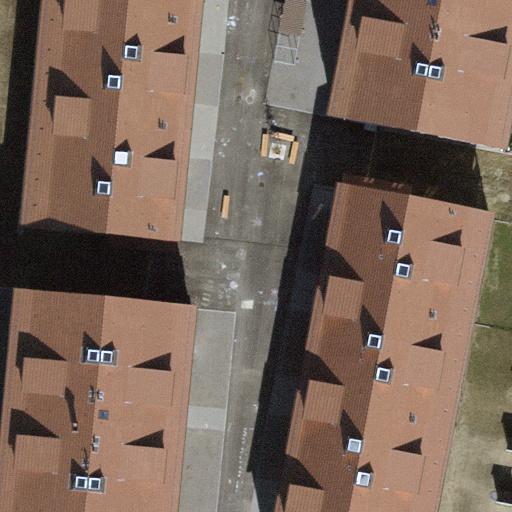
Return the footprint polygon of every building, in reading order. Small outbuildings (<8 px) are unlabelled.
[(71,0),(71,12),(190,23),(192,0),(71,0)] [(504,148),(511,103),(511,0),(358,0),(336,117),(504,148)] [(71,12),(65,65),(185,77),(190,23),(71,12)] [(65,65),(60,119),(180,130),(185,77),(65,65)] [(60,119),(55,172),(175,184),(180,130),(60,119)] [(55,172),(50,225),(170,237),(175,184),(55,172)] [(352,190),(342,243),(460,265),(470,212),(352,190)] [(342,243),(333,296),(450,318),(460,265),(342,243)] [(2,511),(172,511),(192,309),(23,293),(2,511)] [(333,296),(323,349),(440,370),(450,318),(333,296)] [(323,349),(313,401),(430,423),(440,370),(323,349)] [(313,401),(303,454),(420,476),(430,423),(313,401)] [(303,454),(293,507),(320,511),(413,511),(420,476),(303,454)]
